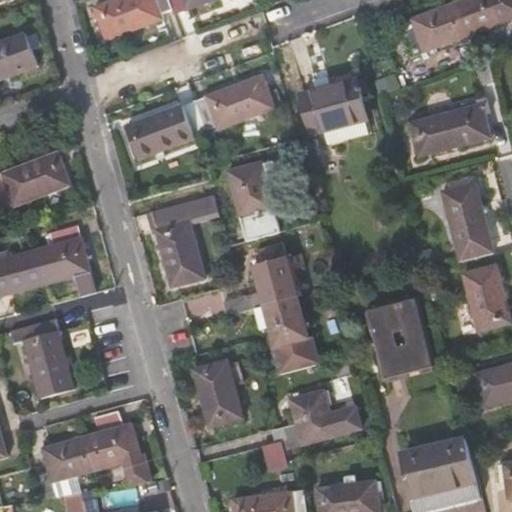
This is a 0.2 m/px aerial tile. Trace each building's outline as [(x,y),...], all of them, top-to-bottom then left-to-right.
[(108,41),(164,20),(163,16),(157,0),(118,0),(97,8),(108,41)] [(188,11),(183,0),(169,0),(174,12),(175,16),(188,11)] [(183,0),(188,11),(217,0),(183,0)] [(466,0),(455,4),(466,36),(509,20),(501,0),(466,0)] [(422,53),(466,36),(455,4),(410,22),(422,53)] [(163,16),(164,20),(175,16),(174,12),(163,16)] [(27,35),(0,45),(0,82),(39,67),(27,35)] [(479,76),(493,73),(486,47),(472,51),(479,76)] [(196,103),(208,136),(276,110),(263,77),(196,103)] [(374,147),(371,134),(360,95),(305,110),(316,149),(330,145),(334,158),(374,147)] [(468,103),(469,108),(481,105),(484,115),(491,113),(487,98),(468,103)] [(208,136),(196,103),(128,128),(141,161),(208,136)] [(490,140),(484,115),(481,105),(469,108),(410,124),(418,158),(490,140)] [(0,202),(4,213),(73,187),(60,154),(0,176),(0,202)] [(249,243),(281,234),(268,182),(264,169),(263,166),(231,174),(249,243)] [(273,166),(264,169),(268,182),(277,180),(273,166)] [(449,181),(450,187),(474,181),(472,176),(449,181)] [(476,180),(474,181),(450,187),(442,189),(457,250),(492,242),(476,180)] [(187,202),(154,210),(173,289),(207,280),(193,224),(220,216),(215,195),(187,202)] [(83,297),(98,294),(81,228),(49,235),(52,248),(41,251),(49,286),(78,279),(83,297)] [(495,253),(492,242),(457,250),(460,262),(495,253)] [(265,307),(298,298),(284,246),(258,252),(261,265),(255,267),(262,292),(224,302),(228,316),(253,310),(265,307)] [(433,247),(416,252),(418,257),(421,271),(439,267),(433,247)] [(49,286),(41,251),(0,261),(0,282),(2,282),(5,297),(49,286)] [(478,335),(511,326),(511,320),(498,266),(463,275),(478,335)] [(298,298),(265,307),(273,336),(276,348),(271,349),(278,376),(316,366),(308,339),(298,298)] [(368,313),(375,342),(379,355),(387,383),(436,370),(417,301),(368,313)] [(265,307),(253,310),(261,339),(273,336),(265,307)] [(60,321),(13,334),(16,346),(29,343),(44,402),(78,393),(60,321)] [(369,358),(379,355),(375,342),(365,344),(369,358)] [(211,430),(244,422),(228,361),(194,370),(211,430)] [(483,408),(511,401),(511,363),(474,373),(483,408)] [(283,441),(285,450),(363,429),(357,407),(330,414),(324,392),(292,400),(297,423),(278,428),(271,430),(275,443),(283,441)] [(102,417),(106,434),(130,428),(125,411),(102,417)] [(0,461),(10,459),(0,421),(0,461)] [(92,438),(100,472),(125,465),(130,484),(155,480),(148,455),(144,456),(135,426),(130,428),(106,434),(92,438)] [(100,472),(92,438),(47,449),(53,473),(38,477),(43,498),(60,495),(57,483),(100,472)] [(440,511),(483,502),(466,440),(427,450),(428,454),(401,461),(415,511),(440,511)] [(275,443),(265,446),(271,467),(287,462),(285,450),(283,441),(275,443)] [(506,484),(504,466),(497,466),(499,484),(506,484)] [(355,478),(344,480),(345,487),(356,485),(355,478)] [(155,480),(130,484),(131,488),(156,481),(155,480)] [(321,511),(381,511),(377,485),(377,483),(356,485),(345,487),(319,490),(321,511)] [(309,511),(307,492),(306,492),(237,501),(238,511),(309,511)] [(84,498),(86,511),(99,511),(97,496),(84,498)] [(86,511),(84,498),(56,502),(57,511),(86,511)]
